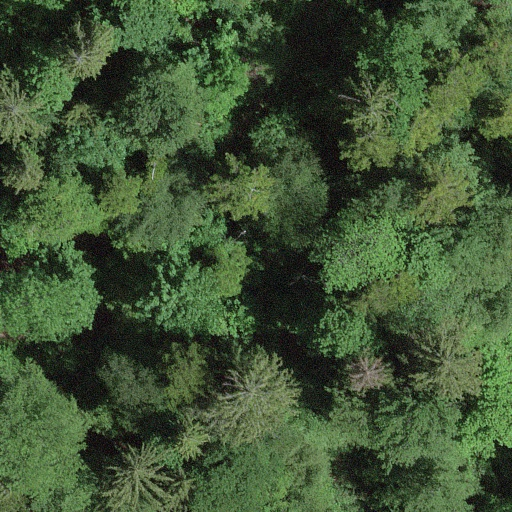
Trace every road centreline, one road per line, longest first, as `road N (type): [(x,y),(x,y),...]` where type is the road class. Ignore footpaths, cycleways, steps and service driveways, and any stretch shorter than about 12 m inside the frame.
road 1 (track): [(511,311),(388,347),(308,349),(131,325),(16,326),(0,318)]
road 2 (track): [(0,279),(153,218),(201,188),(322,0)]
